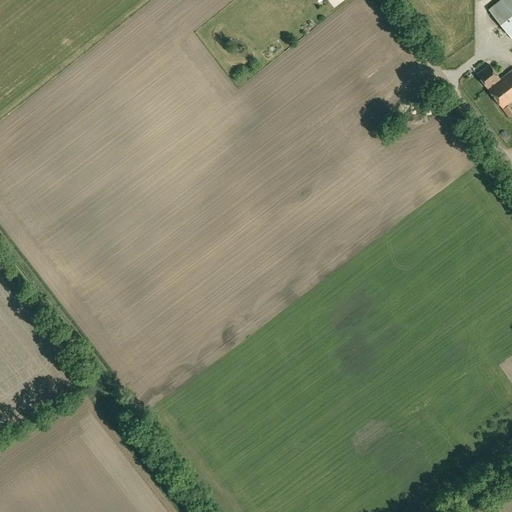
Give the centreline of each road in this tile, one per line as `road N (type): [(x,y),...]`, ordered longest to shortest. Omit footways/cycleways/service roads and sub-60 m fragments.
road 1 (track): [(0,243),(198,511)]
road 2 (unclassified): [(511,167),(384,0)]
